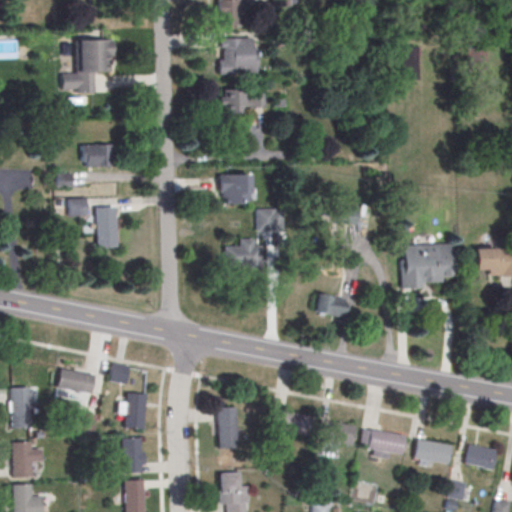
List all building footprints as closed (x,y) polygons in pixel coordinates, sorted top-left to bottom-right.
[(215,0),(236,0),(237,14),(238,14),(239,26),(217,27),(217,17),(216,18),(215,0)] [(302,34),(320,33),(321,49),(302,50),(302,42),(302,34)] [(218,39),(251,38),(251,52),(256,52),(256,74),(217,75),(217,61),(221,61),(221,51),(219,51),(218,39)] [(72,41),(110,39),(110,57),(108,57),(108,72),(92,73),(92,81),(92,93),(74,94),(74,89),(59,90),(58,74),(73,74),(72,41)] [(399,79),(416,79),(416,46),(399,46),(399,79)] [(466,47),(466,70),(483,70),(483,47),(466,47)] [(250,95),(263,94),(264,109),(257,109),(242,109),(242,113),(222,114),(221,91),(241,90),(241,102),(250,101),(250,95)] [(79,146),(110,145),(111,156),(114,156),(115,167),(84,168),(83,163),(79,163),(79,146)] [(54,174),(70,174),(70,181),(70,188),(54,189),(54,174)] [(217,176),(247,175),(248,204),(224,204),(224,199),(220,199),(220,193),(217,193),(217,184),(217,176)] [(65,199),(83,199),(83,207),(83,216),(66,217),(65,199)] [(336,205),(357,208),(354,226),(345,225),(334,223),(336,205)] [(93,209),(113,208),(114,248),(94,249),(93,209)] [(254,210),(255,232),(271,231),(281,231),(281,212),(273,212),(272,210),(254,210)] [(222,248),(237,247),(237,240),(251,240),(251,247),(259,246),(260,270),(246,271),(246,267),(222,268),(222,248)] [(401,246),(452,245),(453,278),(440,278),(440,283),(420,284),(420,289),(409,289),(399,290),(398,261),(402,261),(401,246)] [(472,251),(473,272),(486,271),(486,277),(500,276),(500,278),(508,278),(511,277),(511,256),(508,256),(508,249),(472,251)] [(316,294),(345,300),(341,319),(312,313),(316,294)] [(110,364),(126,367),(123,385),(106,382),(110,364)] [(58,370),(92,377),(89,395),(55,388),(58,370)] [(8,389),(26,388),(28,429),(10,430),(8,389)] [(124,394),(143,396),(140,430),(121,429),(124,394)] [(214,409),(233,408),(234,449),(216,450),(214,409)] [(270,411),(310,418),(307,437),(267,430),(270,411)] [(77,412),(95,415),(92,432),(73,428),(77,412)] [(318,421),(353,428),(349,447),(315,440),(318,421)] [(368,431),(402,437),(399,456),(365,450),(368,431)] [(119,440),(137,439),(139,474),(120,475),(119,440)] [(414,441),(449,447),(445,466),(411,460),(414,441)] [(9,443),(28,443),(29,478),(10,479),(9,443)] [(465,446),(499,452),(495,471),(461,465),(465,446)] [(236,472),(217,472),(217,504),(226,504),(226,511),(246,511),(246,483),(236,483),(236,472)] [(122,511),(121,482),(140,481),(141,511),(122,511)] [(448,482),(463,484),(460,502),(445,499),(448,482)] [(10,511),(10,487),(29,486),(29,511),(10,511)] [(491,511),(493,501),(508,504),(506,511),(491,511)] [(309,511),(326,511),(326,502),(310,502),(309,511)]
